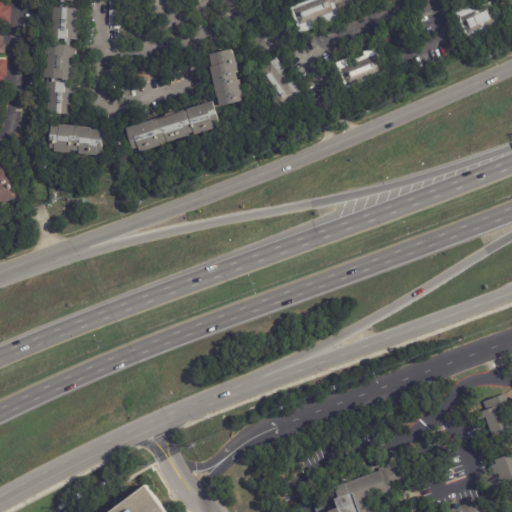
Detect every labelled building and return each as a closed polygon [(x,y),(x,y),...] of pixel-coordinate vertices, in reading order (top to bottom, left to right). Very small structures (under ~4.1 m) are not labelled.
[(0,0),(10,0),(10,8),(12,8),(11,24),(0,23),(0,31),(6,32),(5,45),(8,45),(7,50),(4,50),(4,54),(0,53),(0,60),(9,61),(8,78),(6,78),(5,83),(0,82),(0,0)] [(60,1),(51,0),(76,0),(76,3),(64,2),(64,9),(79,11),(77,31),(79,32),(78,42),(70,41),(69,48),(76,49),(75,60),(73,60),(71,72),(75,72),(71,117),(47,115),(50,85),(51,85),(52,81),(44,80),(45,70),(47,70),(48,56),(45,56),(46,47),(56,48),(56,41),(49,40),(49,30),(51,30),(53,9),(60,9),(60,1)] [(121,0),(121,26),(109,26),(109,0),(121,0)] [(236,0),(240,8),(228,12),(225,4),(211,9),(212,11),(200,16),(198,10),(190,13),(187,4),(194,2),(193,0),(236,0)] [(372,0),(337,14),(339,20),(299,36),(289,9),(312,0),(372,0)] [(456,12),(469,7),(471,12),(489,4),(499,28),(468,42),(456,12)] [(346,91),(336,65),(350,59),(351,63),(363,58),(362,55),(377,49),(387,75),(346,91)] [(217,97),(211,68),(213,67),(211,55),(233,50),(234,56),(236,56),(238,65),(240,72),(237,73),(238,82),(241,81),(243,90),(244,90),(245,97),(241,98),(243,103),(221,107),(219,97),(217,97)] [(302,94),(279,111),(273,102),(270,104),(251,78),(276,60),(285,72),(282,74),(290,84),(293,82),(302,94)] [(127,130),(151,123),(151,124),(186,113),(186,112),(211,104),(218,126),(212,128),(214,132),(190,139),(190,138),(166,145),(166,144),(158,146),(159,149),(138,155),(137,151),(131,152),(125,131),(127,130)] [(92,130),(92,133),(104,134),(102,157),(98,156),(98,159),(79,157),(79,154),(70,153),(69,156),(55,154),(55,151),(49,151),(51,128),(60,129),(60,128),(92,130)] [(0,157),(5,170),(6,170),(8,174),(7,175),(9,180),(10,179),(14,188),(12,189),(16,200),(0,206),(0,157)] [(511,432),(494,440),(485,418),(479,421),(476,413),(483,411),(480,403),(505,393),(511,411),(511,432)] [(511,480),(503,484),(502,484),(498,474),(494,475),(491,466),(496,464),(494,460),(511,453),(511,480)] [(326,511),(336,508),(333,500),(337,498),(334,488),(374,473),(373,471),(395,462),(403,485),(394,488),(394,490),(367,500),(371,511),(326,511)] [(108,511),(142,485),(163,511),(108,511)] [(322,499),(321,499),(325,511),(314,511),(310,497),(320,494),(322,499)] [(445,511),(474,502),(477,511),(445,511)]
